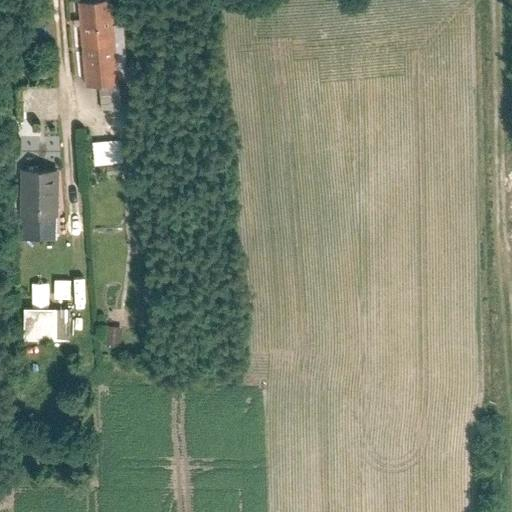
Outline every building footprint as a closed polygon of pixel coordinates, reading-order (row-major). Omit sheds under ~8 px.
[(121,77),(115,1),(80,4),(86,80),(121,77)] [(121,139),(93,141),(95,164),(123,162),(121,139)] [(56,181),(18,181),(18,226),(56,226),(56,181)] [(55,278),(55,297),(71,297),(72,278),(55,278)] [(62,305),(25,305),(24,343),(61,344),(62,305)]
